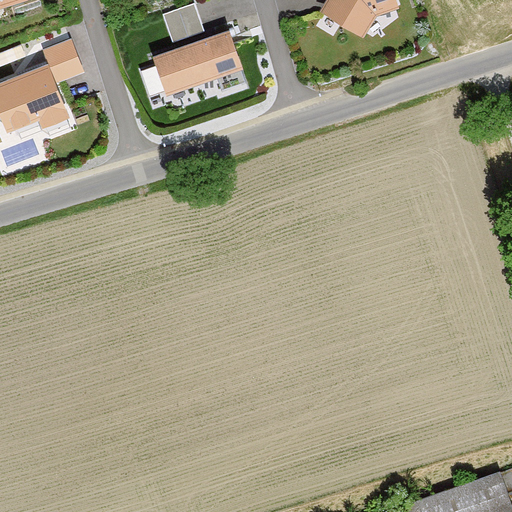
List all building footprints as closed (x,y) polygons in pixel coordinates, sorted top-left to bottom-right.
[(190,0),(165,8),(173,34),(206,24),(198,0),(190,0)] [(396,1),(396,0),(330,0),(322,16),(360,35),(374,8),(396,1)] [(230,29),(152,55),(164,95),(242,68),(230,29)] [(57,78),(86,65),(72,33),(43,45),(57,78)] [(49,64),(0,82),(0,118),(6,134),(39,122),(42,130),(71,119),(49,64)] [(511,511),(511,501),(500,468),(374,511),(511,511)]
